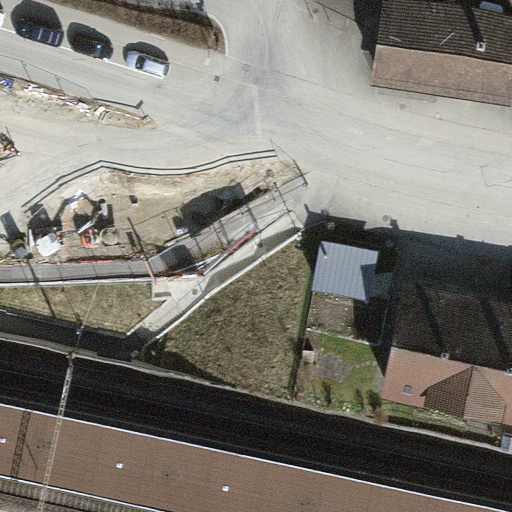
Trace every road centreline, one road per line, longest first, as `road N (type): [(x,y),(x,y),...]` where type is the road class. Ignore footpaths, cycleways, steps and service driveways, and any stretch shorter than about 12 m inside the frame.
road 1 (residential): [(511,187),(0,44)]
road 2 (unknown): [(0,154),(147,153),(166,141),(182,99),(255,223)]
